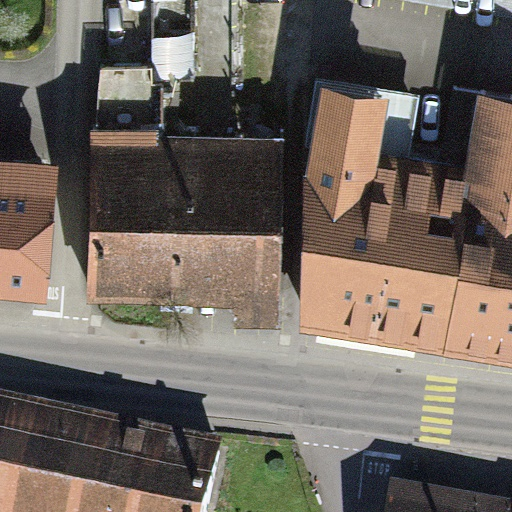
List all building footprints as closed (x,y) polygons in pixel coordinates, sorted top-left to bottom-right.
[(163,110),(98,109),(96,290),(240,291),(240,315),(276,315),(276,275),(277,0),(141,0),(141,72),(164,72),(163,110)] [(305,322),(511,355),(511,108),(480,104),(468,178),(373,162),(383,106),(327,97),(312,186),(305,322)] [(54,147),(0,144),(0,274),(48,277),(54,147)] [(0,406),(0,511),(200,511),(213,444),(0,406)] [(470,511),(397,500),(394,511),(470,511)]
